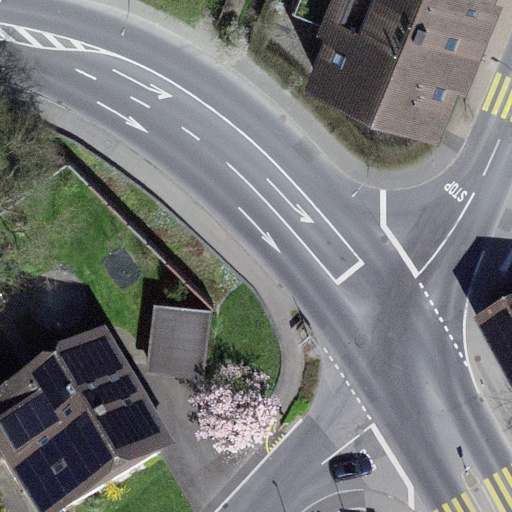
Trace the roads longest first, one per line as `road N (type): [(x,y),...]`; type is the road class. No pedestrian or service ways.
road 1 (secondary): [(383,315),(292,206),(182,108),(41,42),(0,37)]
road 2 (tertiary): [(383,315),(439,252),(511,109)]
road 3 (residential): [(426,382),(268,511)]
road 4 (secondary): [(491,511),(426,382)]
